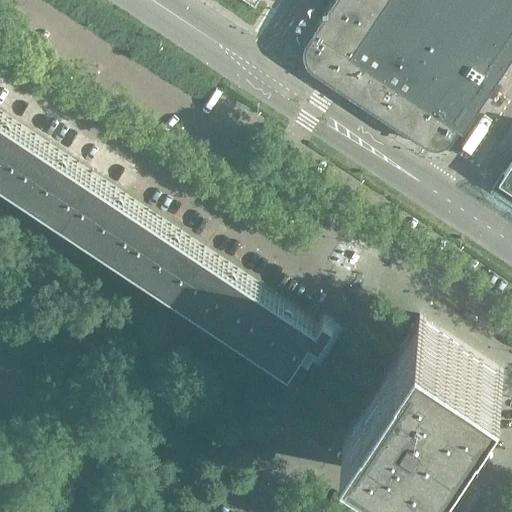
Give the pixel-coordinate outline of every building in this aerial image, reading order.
[(350,52),(385,0),(332,0),(314,28),(313,28),(350,52)] [(475,108),(511,52),(511,0),(385,0),(350,52),(460,125),(463,127),(467,121),(475,108)] [(460,125),(350,52),(313,28),(306,40),(305,42),(304,43),(304,45),(304,48),(304,50),(304,52),(304,55),(305,57),(306,58),(307,60),(308,62),(309,64),(311,66),(426,142),(428,142),(430,143),(434,144),(436,144),(438,144),(441,143),(443,142),(445,142),(447,140),(449,139),(452,137),(460,125)] [(307,339),(316,345),(327,328),(333,319),(324,312),(317,322),(0,111),(0,125),(310,331),(311,331),(307,339)] [(324,312),(317,322),(327,328),(316,345),(307,339),(311,331),(310,331),(0,125),(0,174),(288,366),(299,350),(308,356),(317,362),(342,324),(333,319),(324,312)] [(511,159),(506,168),(504,171),(500,178),(502,189),(511,195),(511,194),(511,159)] [(511,194),(511,195),(502,189),(500,178),(504,171),(502,170),(486,194),(511,211),(511,194)] [(0,389),(7,378),(23,387),(59,326),(33,311),(23,327),(18,324),(11,336),(0,329),(0,389)] [(482,402),(503,370),(502,370),(420,315),(398,347),(399,348),(368,394),(366,397),(365,397),(344,429),(427,485),(449,453),(448,452),(481,402),(482,402)]
